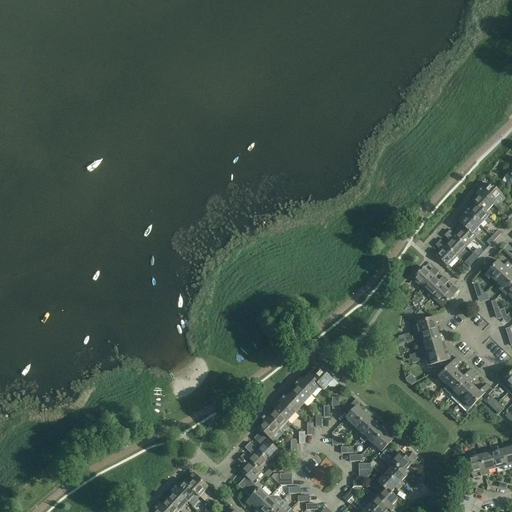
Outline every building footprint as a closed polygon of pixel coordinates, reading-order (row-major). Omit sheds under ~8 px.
[(479,191),(494,205),(503,196),(490,185),(485,190),(482,188),(479,191)] [(494,205),(479,191),(476,195),(478,197),(473,203),(477,206),(486,214),(486,213),(494,205)] [(467,212),(481,226),(485,222),(486,222),(490,224),(494,221),(490,217),(486,213),(486,214),(477,206),(472,211),(470,209),(467,212)] [(481,226),(467,212),(463,216),(465,218),(461,223),(473,235),(473,234),(481,226)] [(459,232),(455,236),(456,236),(455,237),(467,248),(477,238),(473,234),(473,235),(461,223),(460,221),(456,225),(459,227),(457,230),(459,232)] [(467,248),(455,237),(456,236),(455,236),(450,231),(445,237),(450,241),(446,246),(458,257),(467,248)] [(493,237),(496,240),(501,235),(498,232),(493,237)] [(496,240),(493,237),(487,243),(490,246),(496,240)] [(448,267),(458,257),(446,246),(441,241),(438,244),(441,247),(439,249),(441,251),(437,256),(448,267)] [(496,283),(508,271),(507,271),(511,266),(508,262),(503,267),(499,263),(498,263),(496,260),(494,261),(487,268),(486,270),(489,273),(485,277),(489,281),(491,278),(496,283)] [(424,289),(435,278),(440,273),(437,270),(434,272),(432,270),(430,273),(425,268),(414,280),(424,289)] [(511,275),(508,271),(496,283),(502,288),(499,291),(503,294),(511,284),(511,275)] [(434,298),(445,286),(449,281),(446,279),(444,281),(442,279),(439,281),(435,278),(424,289),(434,298)] [(511,284),(503,294),(506,297),(509,295),(511,297),(511,284)] [(445,286),(434,298),(443,307),(459,291),(456,288),(454,290),(451,288),(449,290),(445,286)] [(415,336),(421,335),(437,330),(436,324),(439,323),(438,318),(412,326),(415,336)] [(424,345),(444,339),(443,335),(439,335),(437,330),(421,335),(424,345)] [(444,339),(424,345),(427,355),(444,350),(442,345),(445,344),(444,339)] [(455,344),(458,349),(464,344),(460,339),(455,344)] [(438,364),(446,362),(450,360),(449,355),(445,356),(444,350),(427,355),(425,356),(429,369),(439,366),(438,364)] [(447,386),(459,373),(454,369),(461,362),(458,358),(439,378),(447,386)] [(334,380),(332,381),(321,370),(315,376),(313,373),(310,376),(310,377),(321,387),(324,391),(328,387),(329,388),(335,388),(338,384),(334,380)] [(459,373),(447,386),(455,393),(474,373),(471,371),(463,378),(459,373)] [(459,404),(465,399),(474,388),(470,384),(477,376),(474,373),(455,393),(451,397),(459,404)] [(509,393),(511,389),(511,373),(501,385),(509,393)] [(310,377),(310,376),(309,375),(304,381),(301,379),(298,382),(313,396),(321,387),(310,377)] [(313,396),(298,382),(294,385),(297,388),(292,393),(304,405),(313,396)] [(474,388),(465,399),(459,404),(467,412),(466,413),(469,416),(477,407),(475,405),(490,389),(486,385),(479,393),(474,388)] [(304,405),(292,393),(287,399),(284,396),(281,399),(296,413),(304,405)] [(493,410),(498,404),(492,399),(493,399),(489,395),(483,400),(487,404),(493,410)] [(296,413),(281,399),(278,403),(280,406),(276,411),(288,422),(296,413)] [(351,415),(358,408),(359,406),(355,403),(347,411),(351,415)] [(498,404),(493,410),(492,411),(496,415),(497,413),(499,415),(504,410),(498,404)] [(346,420),(355,428),(369,413),(365,410),(363,412),(358,408),(351,415),(346,420)] [(288,422),(276,411),(270,416),(268,414),(265,417),(279,431),(288,422)] [(364,436),(375,424),(370,419),(372,416),(369,413),(355,428),(364,436)] [(279,431),(265,417),(262,420),(264,423),(259,428),(271,440),(279,431)] [(372,444),(386,430),(383,427),(380,429),(375,424),(364,436),(372,444)] [(386,430),(372,444),(382,453),(393,441),(387,435),(389,433),(386,430)] [(262,446),(258,450),(258,451),(270,462),(280,452),(262,436),(259,440),(262,442),(259,444),(262,446)] [(261,472),(261,471),(270,462),(258,451),(258,450),(253,446),(250,449),(252,451),(250,453),(253,456),(249,460),(261,472)] [(406,452),(403,456),(400,453),(396,457),(388,450),(383,454),(392,462),(391,462),(395,466),(405,476),(408,473),(406,470),(412,465),(416,461),(415,461),(418,458),(413,453),(410,456),(406,452)] [(509,470),(504,450),(492,453),(496,470),(503,468),(504,471),(509,470)] [(496,470),(492,453),(480,456),(485,476),(490,475),(489,471),(496,470)] [(387,474),(401,488),(404,485),(401,482),(407,477),(405,476),(395,466),(391,462),(392,462),(383,454),(380,458),(391,469),(387,474)] [(473,479),(481,477),(485,476),(480,456),(468,460),(473,479)] [(247,477),(253,483),(263,473),(261,471),(261,472),(249,460),(246,457),(243,460),(245,462),(243,465),(246,467),(241,472),(247,477)] [(272,474),(269,470),(264,474),(268,478),(272,474)] [(401,488),(387,474),(378,483),(380,485),(385,490),(385,489),(390,494),(390,493),(395,488),(398,491),(401,488)] [(193,475),(190,479),(185,483),(196,494),(196,495),(199,498),(200,497),(204,501),(208,497),(204,493),(208,489),(201,482),(193,475)] [(260,490),(253,483),(247,477),(238,486),(252,499),(246,504),(250,508),(253,505),(258,510),(269,498),(261,490),(260,490)] [(173,489),(188,503),(197,511),(204,511),(201,511),(195,506),(198,502),(197,500),(199,498),(196,495),(196,494),(185,483),(184,483),(179,488),(177,485),(173,489)] [(398,500),(390,493),(390,494),(385,489),(385,490),(380,485),(377,489),(381,493),(377,498),(389,509),(389,510),(391,511),(394,508),(392,506),(398,500)] [(188,503),(173,489),(170,492),(173,495),(168,500),(180,511),(188,503)] [(351,490),(343,499),(347,503),(355,495),(351,490)] [(368,507),(373,511),(386,511),(389,510),(389,509),(377,498),(372,494),(364,503),(368,507)] [(272,511),(283,502),(278,497),(271,497),(269,498),(258,510),(255,511),(272,511)] [(179,511),(180,511),(168,500),(163,505),(160,503),(156,506),(162,511),(179,511)] [(288,511),(291,510),(283,502),(272,511),(288,511)]
